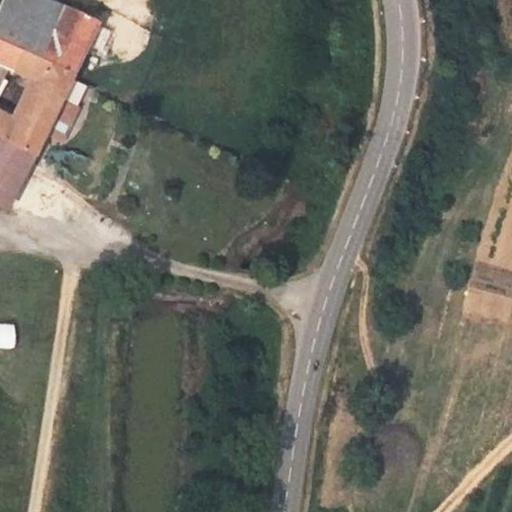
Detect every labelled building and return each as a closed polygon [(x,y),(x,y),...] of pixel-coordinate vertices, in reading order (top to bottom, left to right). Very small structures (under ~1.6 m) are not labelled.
[(60,0),(1,0),(0,2),(0,3),(61,29),(72,5),(60,0)] [(0,3),(0,60),(6,63),(13,47),(74,74),(103,19),(72,5),(61,29),(0,3)] [(31,77),(4,135),(0,144),(0,168),(18,179),(45,129),(62,138),(78,108),(61,99),(74,74),(13,47),(6,63),(5,65),(31,77)] [(0,168),(0,206),(2,207),(18,179),(0,168)] [(0,346),(12,347),(12,322),(0,321),(0,346)]
